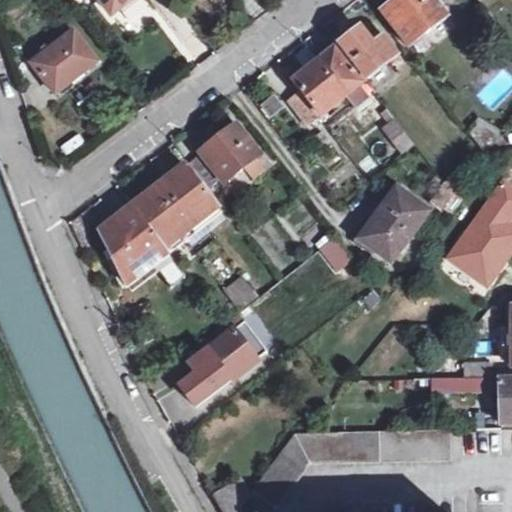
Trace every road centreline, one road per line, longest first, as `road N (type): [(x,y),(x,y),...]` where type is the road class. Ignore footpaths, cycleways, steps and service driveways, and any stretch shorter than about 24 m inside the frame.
road 1 (residential): [(311,0),(37,210)]
road 2 (unclassified): [(185,511),(97,355),(37,210)]
road 3 (unknown): [(511,457),(458,475),(329,482)]
